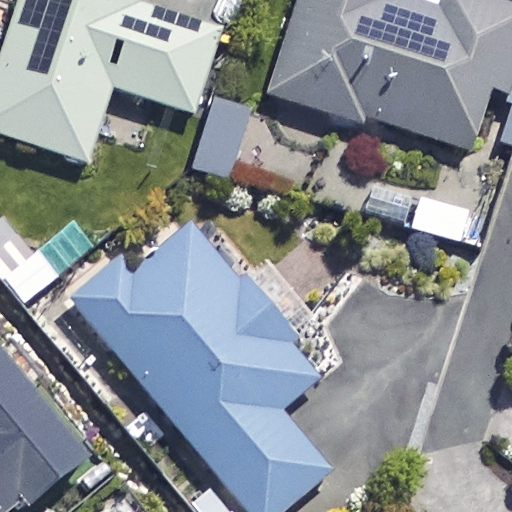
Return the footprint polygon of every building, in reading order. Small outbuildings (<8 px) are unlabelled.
[(12,0),(0,39),(0,139),(83,166),(106,91),(188,117),(216,31),(133,5),(134,0),(12,0)] [(291,0),(260,97),(355,128),(357,120),(461,154),(482,90),(501,96),(511,63),(511,5),(494,0),(440,0),(436,12),(400,0),(291,0)] [(309,159),(255,138),(242,171),(297,192),(309,159)] [(483,220),(412,199),(403,230),(475,250),(483,220)] [(314,378),(185,225),(126,275),(111,258),(62,299),(240,511),(278,511),(324,474),(272,413),(314,378)] [(0,511),(8,511),(85,453),(0,345),(0,511)]
